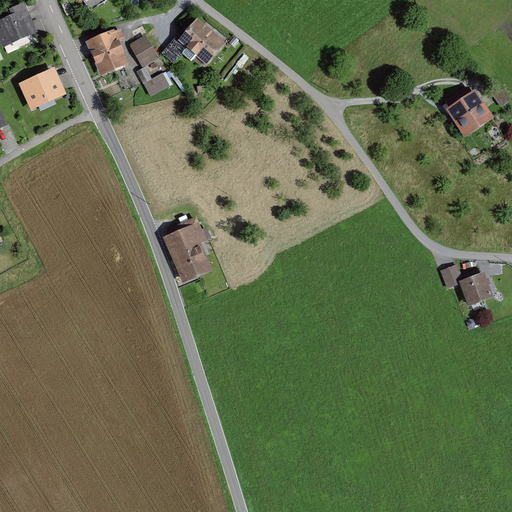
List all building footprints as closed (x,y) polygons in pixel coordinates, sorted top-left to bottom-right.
[(82,0),(90,11),(107,0),(82,0)] [(18,48),(37,39),(23,6),(10,12),(11,14),(0,18),(0,36),(8,54),(19,49),(18,48)] [(183,40),(206,61),(221,45),(197,24),(183,40)] [(118,43),(114,44),(110,34),(91,42),(104,71),(126,61),(118,43)] [(131,45),(143,67),(158,59),(145,37),(131,45)] [(138,72),(143,83),(151,79),(145,68),(138,72)] [(23,86),(32,106),(61,92),(53,73),(23,86)] [(458,118),(467,131),(486,118),(467,90),(448,102),(453,110),(449,113),(454,120),(458,118)] [(509,100),(502,91),(494,97),(500,106),(509,100)] [(206,269),(195,244),(209,238),(205,229),(200,231),(195,219),(168,231),(171,237),(169,238),(186,278),(206,269)] [(460,276),(470,303),(489,296),(479,269),(460,276)] [(443,274),(448,287),(455,285),(450,271),(443,274)] [(474,318),(466,321),(470,331),(478,328),(474,318)]
